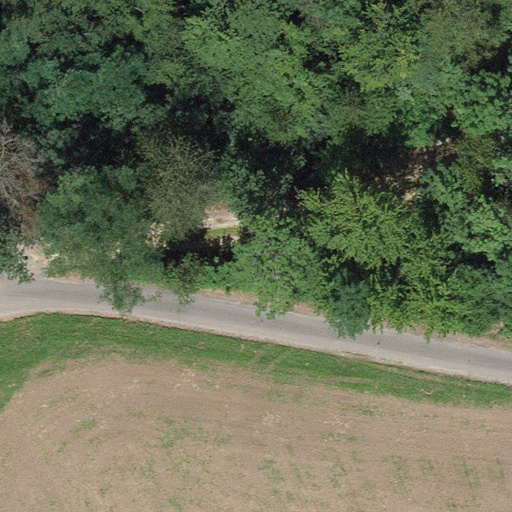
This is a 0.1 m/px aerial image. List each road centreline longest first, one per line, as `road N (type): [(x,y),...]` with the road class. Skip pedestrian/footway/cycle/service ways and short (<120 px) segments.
road 1 (track): [(511,146),(348,211),(43,256),(0,279)]
road 2 (track): [(0,295),(79,295),(511,367)]
